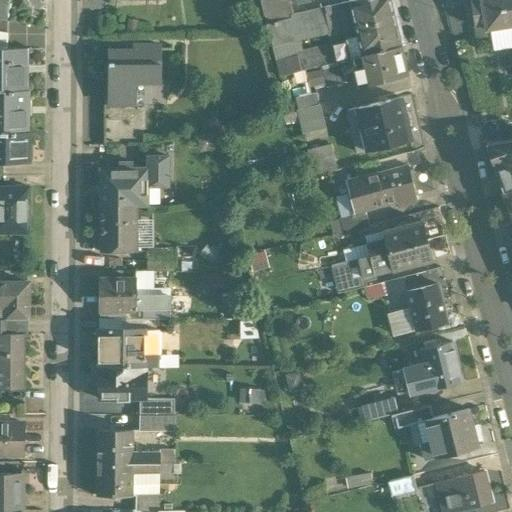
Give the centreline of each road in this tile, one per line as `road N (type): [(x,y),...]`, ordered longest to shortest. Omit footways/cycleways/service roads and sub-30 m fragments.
road 1 (residential): [(58,511),(63,0)]
road 2 (residential): [(420,0),(511,356)]
